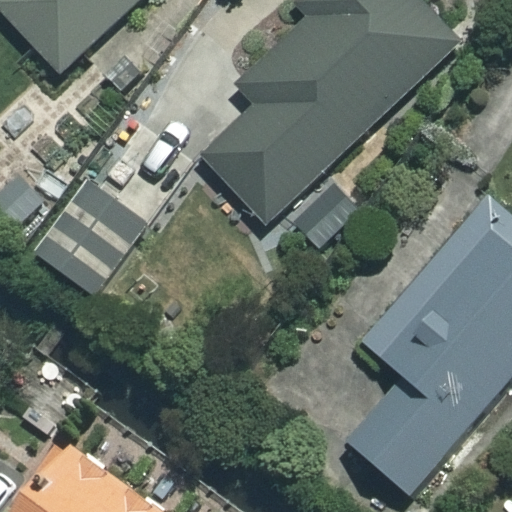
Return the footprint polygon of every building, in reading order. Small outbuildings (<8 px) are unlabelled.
[(156,0),(18,0),(3,15),(67,84),(156,0)] [(473,50),(427,0),(320,0),(304,16),(318,31),(246,97),(264,116),(209,166),(272,235),(473,50)] [(0,218),(19,240),(53,210),(28,182),(0,206),(0,218)] [(163,233),(101,189),(45,269),(107,312),(163,233)] [(511,403),(511,212),(503,205),(371,354),(414,391),(357,456),(418,510),(511,403)] [(154,511),(83,460),(45,511),(154,511)]
